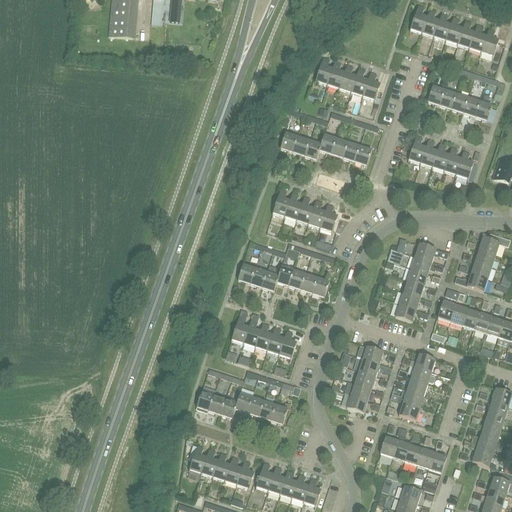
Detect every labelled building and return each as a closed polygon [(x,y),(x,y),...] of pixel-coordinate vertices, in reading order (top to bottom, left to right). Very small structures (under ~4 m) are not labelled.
[(112,0),(109,39),(132,41),(136,0),(112,0)] [(171,0),(171,9),(170,15),(170,24),(180,25),(182,0),(171,0)] [(162,16),(164,4),(153,3),(150,27),(161,28),(162,16)] [(422,37),(428,19),(422,17),(424,10),(418,7),(409,33),(422,37)] [(433,40),(439,23),(433,21),(436,14),(430,12),(428,19),(422,37),(433,40)] [(445,44),(451,27),(446,25),(448,17),(441,15),(439,23),(433,40),(445,44)] [(456,48),(462,30),(457,29),(460,21),(453,19),(451,27),(445,44),(456,48)] [(468,52),(474,34),(469,33),(471,25),(465,23),(462,30),(456,48),(468,52)] [(479,56),(485,38),(480,37),(483,29),(476,27),(474,34),(468,52),(479,56)] [(488,30),(485,38),(479,56),(491,60),(497,42),(492,40),(495,33),(488,30)] [(76,45),(76,55),(120,57),(121,47),(76,45)] [(326,88),(332,70),(326,68),(329,61),(323,58),(315,84),(326,88)] [(338,91),(344,73),(338,72),(341,64),(335,62),(332,70),(326,88),(338,91)] [(350,95),(356,78),(352,76),(355,69),(346,66),(344,73),(338,91),(350,95)] [(361,99),(367,81),(362,80),(364,72),(358,70),(356,78),(350,95),(361,99)] [(129,86),(129,78),(65,73),(64,81),(129,86)] [(370,74),(367,81),(361,99),(374,103),(380,85),(373,83),(376,76),(370,74)] [(439,107),(444,92),(432,88),(427,104),(439,107)] [(451,111),(455,96),(444,92),(439,107),(451,111)] [(462,115),(467,99),(455,96),(451,111),(462,115)] [(474,118),(479,103),(467,99),(462,115),(474,118)] [(491,107),(479,103),(474,118),(486,122),(491,107)] [(292,154),(297,138),(285,134),(280,150),(292,154)] [(331,156),(336,140),(324,136),(321,146),(319,152),(331,156)] [(304,158),(309,142),(297,138),(292,154),(304,158)] [(420,167),(425,150),(420,148),(422,140),(416,138),(408,163),(420,167)] [(343,159),(348,144),(336,140),(331,156),(343,159)] [(319,152),(321,146),(309,142),(304,158),(316,161),(319,152)] [(431,171),(437,153),(431,151),(434,144),(428,142),(425,150),(420,167),(431,171)] [(355,163),(360,148),(348,144),(343,159),(355,163)] [(443,175),(449,157),(445,156),(448,149),(440,146),(437,153),(431,171),(443,175)] [(371,152),(360,148),(355,163),(366,167),(371,152)] [(455,179),(460,161),(455,159),(458,152),(451,150),(449,157),(443,175),(455,179)] [(463,154),(460,161),(455,179),(467,183),(473,165),(467,163),(469,156),(463,154)] [(500,164),(493,182),(508,187),(510,181),(511,182),(511,161),(510,161),(508,167),(500,164)] [(283,220),(289,203),(283,201),(286,193),(280,191),(272,216),(283,220)] [(295,224),(301,206),(295,204),(297,197),(292,195),(289,203),(283,220),(295,224)] [(307,228),(313,210),(309,209),(312,202),(303,199),(301,206),(295,224),(307,228)] [(318,232),(324,214),(319,212),(321,205),(315,203),(313,210),(307,228),(318,232)] [(327,207),(324,214),(318,232),(331,236),(337,218),(330,216),(333,209),(327,207)] [(290,234),(288,241),(298,245),(301,238),(290,234)] [(495,258),(499,247),(507,250),(510,243),(489,236),(488,242),(482,240),(478,252),(495,258)] [(448,256),(436,252),(418,246),(415,259),(432,264),(434,257),(446,261),(448,256)] [(391,260),(404,266),(409,256),(396,251),(391,260)] [(491,270),(495,258),(478,252),(474,264),(491,270)] [(444,269),(432,265),(432,264),(415,259),(411,270),(428,276),(430,271),(442,275),(444,269)] [(401,277),(404,269),(384,263),(382,271),(401,277)] [(488,282),(491,270),(474,264),(470,276),(488,282)] [(249,286),(254,270),(242,267),(237,282),(249,286)] [(288,287),(293,272),(281,268),(278,277),(275,283),(277,284),(288,287)] [(261,290),(266,274),(254,270),(249,286),(261,290)] [(424,288),(428,276),(411,270),(407,282),(424,288)] [(300,291),(305,276),(293,272),(288,287),(300,291)] [(275,283),(278,277),(266,274),(261,290),(274,294),(277,284),(275,283)] [(312,295),(317,280),(305,276),(300,291),(312,295)] [(483,294),(488,282),(470,276),(468,283),(456,279),(454,285),(483,294)] [(329,284),(317,280),(312,295),(324,299),(329,284)] [(421,300),(424,288),(407,282),(403,294),(421,300)] [(459,295),(452,293),(447,291),(445,298),(450,300),(450,299),(457,301),(457,302),(459,295)] [(417,312),(421,300),(403,294),(399,306),(417,312)] [(450,324),(456,307),(443,303),(437,320),(450,324)] [(413,324),(417,312),(399,306),(395,319),(413,324)] [(462,328),(467,311),(456,307),(450,324),(462,328)] [(474,332),(479,315),(467,311),(462,328),(474,332)] [(486,336),(491,319),(479,315),(474,332),(486,336)] [(242,347),(248,329),(243,327),(245,320),(239,318),(231,343),(242,347)] [(498,340),(503,323),(491,319),(486,336),(498,340)] [(254,351),(260,333),(255,331),(257,323),(251,321),(248,329),(242,347),(254,351)] [(509,344),(511,335),(511,325),(503,323),(498,340),(509,344)] [(266,355),(272,337),(267,335),(269,327),(263,325),(260,333),(254,351),(266,355)] [(278,358),(284,340),(278,338),(280,331),(274,329),(272,337),(266,355),(278,358)] [(286,333),(284,340),(278,358),(290,363),(296,344),(290,343),(292,335),(286,333)] [(366,350),(362,362),(391,371),(379,367),(383,355),(366,350)] [(419,357),(415,368),(414,369),(431,375),(435,362),(419,357)] [(391,371),(362,362),(358,374),(375,379),(377,372),(390,376),(391,371)] [(434,379),(430,378),(431,375),(414,369),(410,381),(427,387),(428,384),(432,386),(434,385),(435,381),(434,379)] [(371,391),(375,379),(358,374),(354,386),(371,391)] [(423,399),(427,387),(410,381),(407,393),(403,392),(423,399)] [(287,397),(288,391),(290,387),(283,385),(280,395),(287,397)] [(367,403),(371,391),(354,386),(350,398),(367,403)] [(495,391),(491,404),(508,409),(511,397),(495,391)] [(421,406),(423,399),(403,392),(401,399),(392,396),(390,401),(403,405),(419,411),(420,411),(422,410),(423,407),(421,406)] [(208,413),(213,397),(202,393),(197,409),(208,413)] [(247,415),(252,399),(240,396),(237,405),(235,411),(247,415)] [(220,416),(225,401),(213,397),(208,413),(220,416)] [(364,416),(367,403),(350,398),(346,410),(364,416)] [(258,419),(264,403),(252,399),(247,415),(258,419)] [(232,420),(235,411),(237,405),(225,401),(220,416),(232,420)] [(270,423),(276,407),(264,403),(258,419),(270,423)] [(504,421),(508,409),(491,404),(487,416),(504,421)] [(283,410),(276,407),(270,423),(282,427),(287,411),(289,406),(284,405),(283,410)] [(416,422),(419,411),(403,405),(399,417),(416,422)] [(500,433),(504,421),(487,416),(483,428),(500,433)] [(496,445),(500,433),(483,428),(479,439),(476,438),(476,439),(496,445)] [(392,460),(404,464),(410,447),(411,444),(405,442),(406,440),(405,440),(407,432),(402,431),(398,443),(392,460)] [(392,460),(398,443),(386,439),(380,456),(392,460)] [(492,457),(496,445),(476,439),(474,445),(465,442),(463,447),(476,451),(475,452),(492,457)] [(416,468),(422,451),(410,447),(404,464),(416,468)] [(201,477),(207,460),(201,458),(204,450),(197,448),(189,473),(201,477)] [(428,472),(434,455),(422,451),(416,468),(428,472)] [(213,481),(218,463),(213,462),(215,454),(209,452),(207,460),(201,477),(213,481)] [(489,469),(492,457),(475,452),(472,464),(489,469)] [(446,459),(434,455),(428,472),(441,476),(446,459)] [(225,485),(230,467),(225,466),(227,458),(221,456),(218,463),(213,481),(225,485)] [(236,488),(242,471),(236,469),(239,462),(233,460),(230,467),(225,485),(236,488)] [(244,463),(242,471),(236,488),(249,492),(254,475),(248,473),(251,466),(244,463)] [(268,494),(273,476),(268,475),(270,467),(264,465),(256,491),(268,494)] [(279,498),(285,480),(279,478),(281,471),(276,469),(273,476),(268,494),(279,498)] [(291,502),(297,484),(291,482),(293,475),(287,473),(285,480),(279,498),(291,502)] [(303,506),(308,488),(303,486),(305,479),(299,477),(297,484),(291,502),(303,506)] [(493,479),(489,492),(505,497),(509,484),(493,479)] [(311,481),(308,488),(303,506),(315,510),(314,511),(315,511),(320,511),(323,504),(317,503),(321,492),(314,490),(317,482),(311,481)] [(404,489),(400,501),(417,507),(421,494),(404,489)] [(502,509),(505,497),(489,492),(485,504),(502,509)] [(415,511),(417,507),(400,501),(396,511),(415,511)]
